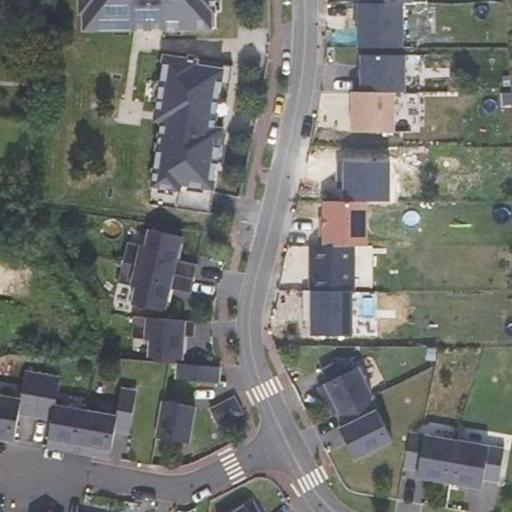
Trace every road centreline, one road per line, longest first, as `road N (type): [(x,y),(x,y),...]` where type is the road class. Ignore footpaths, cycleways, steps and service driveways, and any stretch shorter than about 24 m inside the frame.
road 1 (residential): [(296,0),(296,83),(241,336),(244,365),(286,437)]
road 2 (residential): [(286,437),(183,491),(85,474)]
